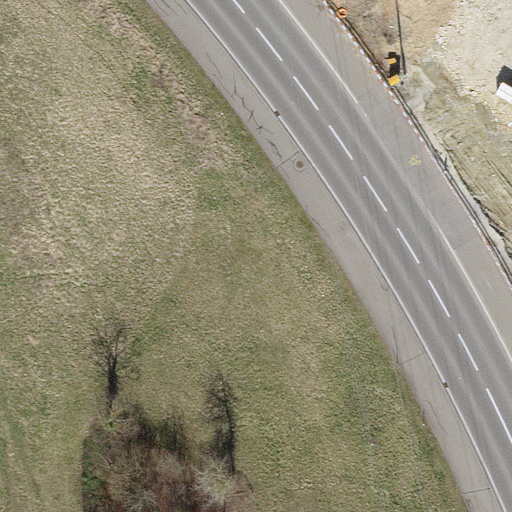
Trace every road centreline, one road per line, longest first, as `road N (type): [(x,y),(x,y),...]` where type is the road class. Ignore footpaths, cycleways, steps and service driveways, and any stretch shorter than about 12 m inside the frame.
road 1 (primary): [(511,438),(413,250),(240,0)]
road 2 (trunk): [(311,511),(290,0)]
